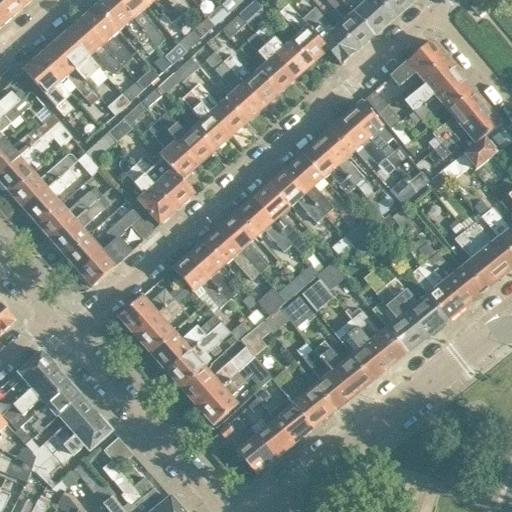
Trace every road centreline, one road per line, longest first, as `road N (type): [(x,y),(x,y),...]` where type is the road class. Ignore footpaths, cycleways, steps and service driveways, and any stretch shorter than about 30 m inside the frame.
road 1 (residential): [(65,336),(434,12)]
road 2 (unclassified): [(263,511),(468,349),(511,324)]
road 3 (unclassified): [(219,511),(65,336)]
road 4 (residential): [(434,12),(511,105)]
